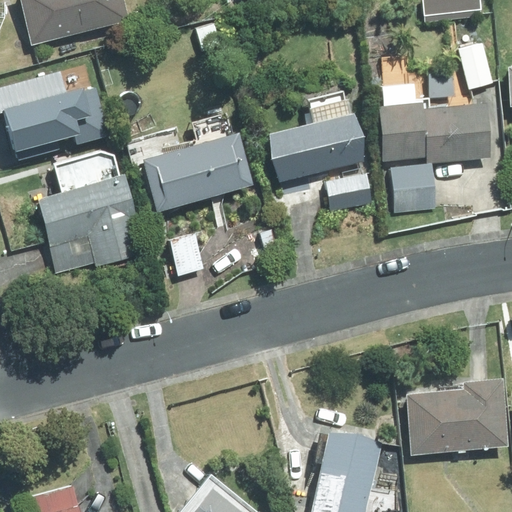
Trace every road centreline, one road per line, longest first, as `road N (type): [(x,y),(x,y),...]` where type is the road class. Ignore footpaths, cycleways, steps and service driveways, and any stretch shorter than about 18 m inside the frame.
road 1 (residential): [(0,395),(511,264)]
road 2 (unknown): [(110,365),(149,511)]
